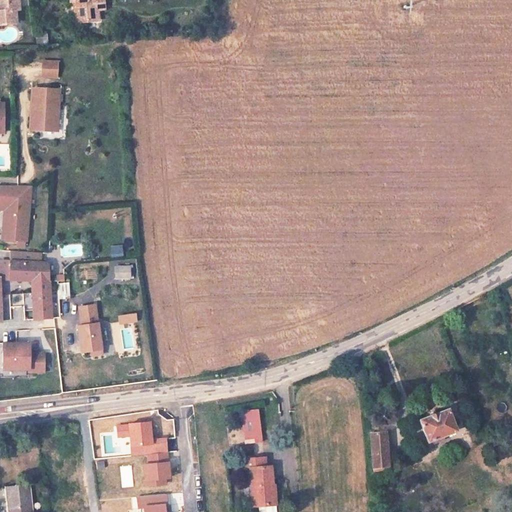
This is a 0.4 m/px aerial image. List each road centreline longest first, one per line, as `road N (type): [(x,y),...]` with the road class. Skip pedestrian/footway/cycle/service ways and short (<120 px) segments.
road 1 (secondary): [(179,392),(281,377),(511,266)]
road 2 (secondary): [(0,416),(179,392)]
road 3 (residential): [(191,511),(179,392)]
